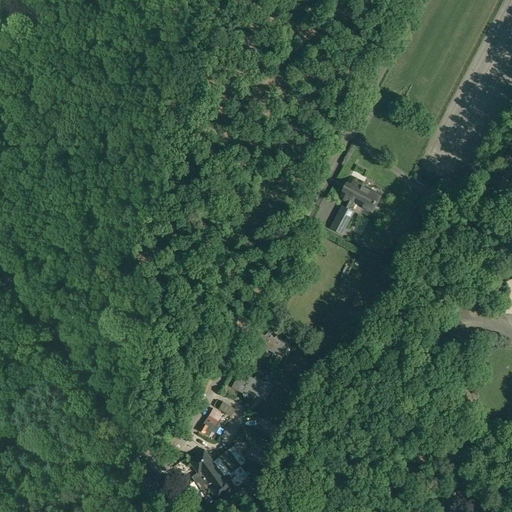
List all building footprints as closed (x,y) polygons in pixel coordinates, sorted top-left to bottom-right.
[(508,178),(511,171),(511,150),(498,172),(508,178)] [(371,191),(371,190),(363,186),(364,184),(355,179),(344,199),(349,202),(346,208),(343,206),(331,228),(342,235),(354,212),(350,210),(354,201),(371,210),(372,209),(375,204),(377,202),(376,201),(379,196),(379,195),(371,191)] [(445,193),(437,188),(421,215),(429,220),(445,193)] [(457,311),(467,309),(469,308),(467,296),(455,298),(457,311)] [(267,348),(273,336),(273,335),(269,332),(266,335),(262,333),(255,345),(265,350),(267,348)] [(275,352),(277,351),(282,338),(283,337),(279,334),(275,338),(273,336),(267,348),(275,352)] [(285,340),(282,338),(277,351),(284,355),(289,346),(293,348),(295,342),(292,340),(289,337),(285,340)] [(244,393),(245,391),(253,377),(245,373),(243,376),(239,374),(232,387),(244,393)] [(254,397),(256,394),(264,380),(256,376),(255,378),(253,377),(245,391),(254,397)] [(266,381),(264,380),(256,394),(266,400),(275,384),(267,380),(266,381)] [(214,408),(207,418),(217,425),(223,414),(214,408)] [(220,427),(217,425),(207,418),(199,430),(209,436),(213,430),(217,433),(220,427)] [(235,445),(229,449),(241,466),(247,461),(235,445)] [(189,460),(198,472),(192,477),(204,493),(210,488),(218,500),(249,478),(229,451),(214,462),(205,449),(189,460)]
